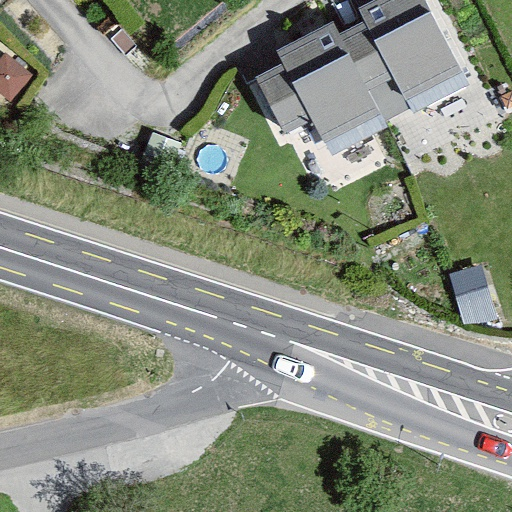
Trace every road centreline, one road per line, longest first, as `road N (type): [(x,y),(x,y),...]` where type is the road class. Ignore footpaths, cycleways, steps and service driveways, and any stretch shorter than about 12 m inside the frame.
road 1 (secondary): [(511,392),(0,231)]
road 2 (secondary): [(253,354),(511,459)]
road 3 (unclassified): [(0,450),(154,414),(253,354)]
road 4 (secondary): [(0,259),(127,300),(253,354)]
